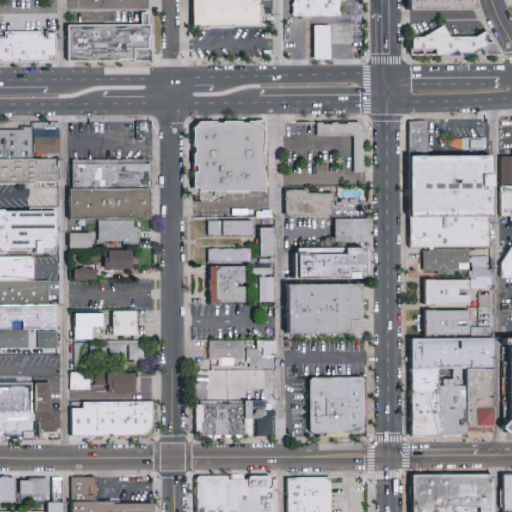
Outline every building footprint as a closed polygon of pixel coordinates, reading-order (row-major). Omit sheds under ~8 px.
[(224,29),(194,30),(194,1),(194,0),(261,0),(261,28),(224,29)] [(333,0),(333,3),(333,8),(319,8),(320,12),(306,12),(305,9),(291,9),(291,3),(291,0),(333,0)] [(405,0),(405,10),(472,10),(472,0),(405,0)] [(156,67),(156,68),(127,68),(98,67),(72,67),(72,33),(97,32),(145,31),(145,18),(153,18),(156,67)] [(438,25),(444,37),(458,37),(471,37),(483,27),(498,52),(458,54),(430,55),(430,50),(408,51),(409,38),(417,38),(438,25)] [(329,28),(330,60),(314,60),(313,28),(329,28)] [(0,38),(6,38),(4,33),(40,35),(45,40),(50,40),(47,35),(54,36),(55,58),(49,58),(49,62),(0,61),(0,38)] [(134,137),(150,137),(150,118),(134,118),(134,137)] [(369,130),(369,172),(355,172),(355,136),(320,136),(320,120),(361,120),(361,130),(369,130)] [(265,193),(194,193),(194,121),(265,121),(265,193)] [(32,153),(31,123),(57,122),(58,153),(32,153)] [(426,124),(426,157),(408,157),(408,124),(426,124)] [(30,128),(31,158),(0,158),(0,130),(22,130),(22,128),(30,128)] [(490,157),(490,218),(488,218),(408,218),(408,157),(426,157),(490,157)] [(511,186),(501,186),(501,173),(499,173),(499,159),(511,159),(511,186)] [(71,187),(71,163),(150,162),(150,186),(71,187)] [(0,191),(0,165),(38,165),(63,164),(65,190),(0,191)] [(69,189),(69,216),(148,217),(148,189),(69,189)] [(511,189),(498,189),(498,221),(507,221),(507,223),(511,223),(511,189)] [(300,196),(300,199),(331,199),(331,209),(327,209),(327,223),(279,223),(279,196),(300,196)] [(333,221),(333,204),(364,204),(364,221),(333,221)] [(0,212),(28,212),(29,231),(0,231),(0,212)] [(488,249),(408,248),(408,218),(488,218),(488,249)] [(98,220),(98,242),(136,242),(136,220),(98,220)] [(250,221),(206,221),(206,235),(250,235),(250,221)] [(330,250),(330,225),(366,225),(366,250),(330,250)] [(272,256),(272,228),(257,228),(257,256),(272,256)] [(67,249),(90,249),(90,233),(67,233),(67,249)] [(61,235),(61,244),(57,245),(57,260),(35,259),(35,251),(35,241),(46,242),(46,235),(61,235)] [(24,257),(0,257),(0,237),(24,238),(24,257)] [(511,278),(501,278),(501,248),(511,248),(511,278)] [(206,262),(248,262),(248,249),(206,249),(206,262)] [(424,272),(436,271),(437,277),(455,276),(453,271),(467,271),(468,264),(471,264),(470,289),(491,290),(492,271),(487,271),(489,258),(468,258),(468,250),(433,250),(433,252),(422,252),(422,271),(424,272)] [(102,269),(132,269),(132,251),(102,251),(102,269)] [(357,252),(357,283),(290,283),(290,258),(337,258),(337,252),(357,252)] [(37,286),(0,285),(0,261),(37,261),(37,286)] [(243,303),(243,266),(205,266),(205,303),(243,303)] [(94,268),(72,268),(72,280),(94,280),(94,268)] [(272,302),(272,278),(256,278),(256,302),(272,302)] [(422,282),(467,281),(467,289),(455,290),(455,296),(467,296),(467,305),(422,307),(422,282)] [(0,309),(0,286),(37,286),(51,286),(51,309),(0,309)] [(295,334),(295,287),(368,287),(368,321),(356,321),(356,334),(295,334)] [(134,311),(109,311),(109,335),(134,335),(134,311)] [(422,313),(468,312),(468,320),(455,320),(455,327),(467,327),(467,336),(424,337),(422,313)] [(72,339),(91,339),(91,327),(101,327),(101,313),(72,313),(72,339)] [(0,314),(60,314),(61,338),(27,338),(26,329),(15,329),(14,339),(0,339),(0,314)] [(0,346),(28,347),(28,329),(0,328),(0,346)] [(57,329),(38,330),(38,347),(58,347),(57,329)] [(107,341),(107,360),(141,360),(141,342),(107,341)] [(487,367),(406,367),(406,341),(487,341),(487,367)] [(511,434),(503,434),(500,430),(499,425),(499,341),(511,341),(511,434)] [(72,343),(72,368),(86,368),(86,343),(72,343)] [(208,365),(208,344),(242,344),(242,365),(208,365)] [(273,373),(246,373),(246,354),(258,354),(258,348),(273,348),(273,373)] [(88,389),(88,373),(69,373),(69,389),(88,389)] [(134,373),(94,373),(94,391),(134,391),(134,373)] [(265,374),(265,394),(250,394),(250,374),(265,374)] [(432,439),(407,439),(407,376),(432,376),(432,439)] [(238,377),(238,400),(208,400),(208,377),(238,377)] [(490,439),(462,439),(462,394),(462,379),(490,379),(490,439)] [(51,381),(35,381),(37,430),(60,430),(60,408),(52,408),(51,381)] [(362,439),(307,439),(307,385),(362,385),(362,439)] [(452,385),(452,394),(462,394),(462,439),(462,443),(436,443),(436,385),(452,385)] [(40,442),(0,442),(0,387),(39,387),(40,442)] [(75,443),(75,416),(87,416),(87,408),(156,408),(156,443),(75,443)] [(265,439),(244,439),(244,408),(265,408),(265,439)] [(242,440),(194,440),(194,411),(242,411),(242,440)] [(70,476),(70,511),(153,511),(153,504),(91,504),(91,476),(70,476)] [(0,501),(12,501),(12,478),(0,478),(0,501)] [(19,480),(19,503),(48,503),(48,511),(59,511),(59,492),(50,492),(50,500),(46,498),(45,479),(19,480)] [(198,511),(198,480),(278,480),(278,511),(198,511)] [(291,511),(291,480),(328,480),(328,511),(291,511)] [(414,511),(414,480),(489,480),(489,511),(414,511)] [(501,511),(501,480),(511,480),(511,511),(501,511)]
